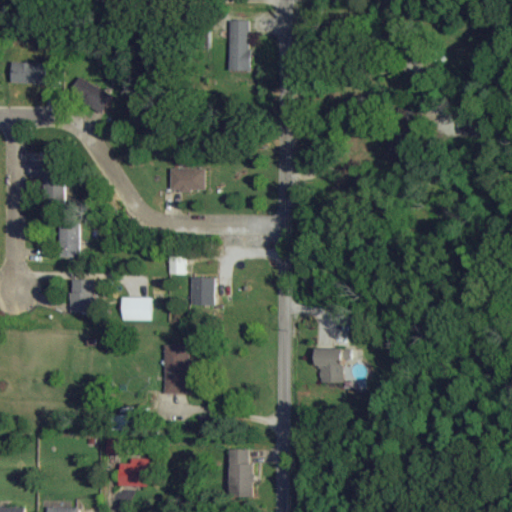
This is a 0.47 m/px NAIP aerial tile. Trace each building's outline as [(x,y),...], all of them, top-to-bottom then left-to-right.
[(233,70),(253,70),(253,20),(233,20),(233,70)] [(50,62),(15,61),(15,82),(49,83),(50,62)] [(73,95),(106,112),(115,94),(83,77),(73,95)] [(469,115),(468,135),(490,136),(490,129),(496,129),(496,116),(469,115)] [(69,161),(34,160),(34,177),(47,178),(46,203),(68,204),(69,161)] [(174,190),(209,191),(209,168),(175,167),(174,190)] [(83,224),(63,223),(63,257),(83,257),(83,224)] [(190,256),(173,256),(173,274),(190,274),(190,256)] [(219,306),(219,277),(196,277),(196,305),(219,306)] [(74,312),(97,312),(97,280),(75,279),(74,312)] [(155,320),(155,297),(126,296),(126,320),(155,320)] [(168,393),(191,394),(192,345),(169,344),(168,393)] [(347,358),(354,359),(354,349),(319,348),(318,366),(323,366),(323,382),(347,383),(347,358)] [(121,430),(136,430),(136,415),(121,415),(121,430)] [(110,454),(130,454),(131,438),(110,438),(110,454)] [(252,449),(234,449),(235,497),(257,496),(257,462),(253,463),(252,449)] [(152,486),(153,459),(135,458),(135,463),(124,463),(123,486),(152,486)]
